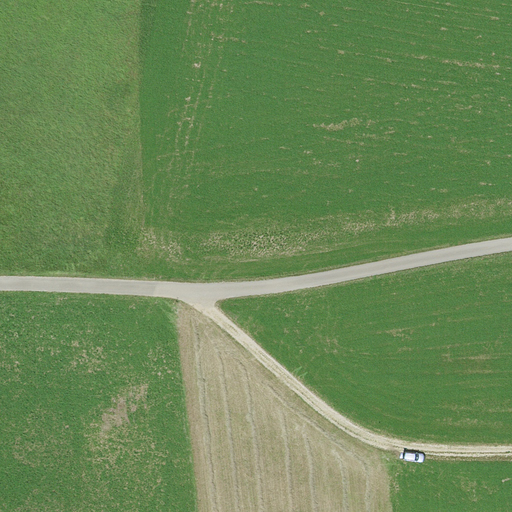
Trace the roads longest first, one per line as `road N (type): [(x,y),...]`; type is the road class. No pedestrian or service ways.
road 1 (unclassified): [(0,283),(234,289),(511,245)]
road 2 (track): [(190,290),(376,441),(511,448)]
